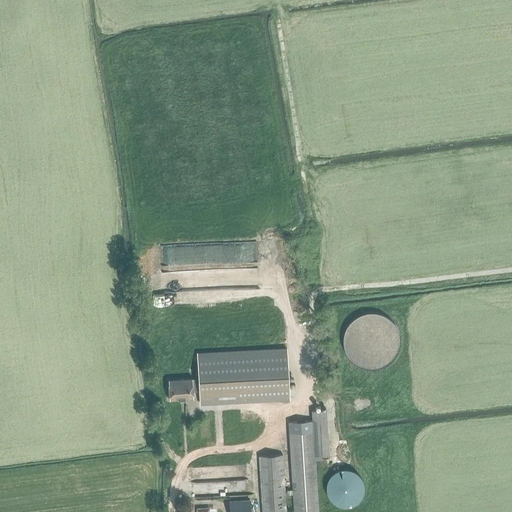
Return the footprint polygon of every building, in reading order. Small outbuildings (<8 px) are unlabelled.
[(346,358),(391,359),(393,317),(347,315),(346,358)] [(287,398),(285,350),(196,354),(199,402),(287,398)] [(192,398),(191,379),(168,380),(169,399),(192,398)] [(329,455),(326,410),(311,411),(311,421),(288,422),(293,511),(318,511),(315,456),(329,455)] [(285,511),(282,454),(259,456),(261,511),(285,511)] [(361,501),(359,468),(328,470),(330,503),(361,501)] [(250,511),(250,498),(229,499),(229,511),(250,511)]
